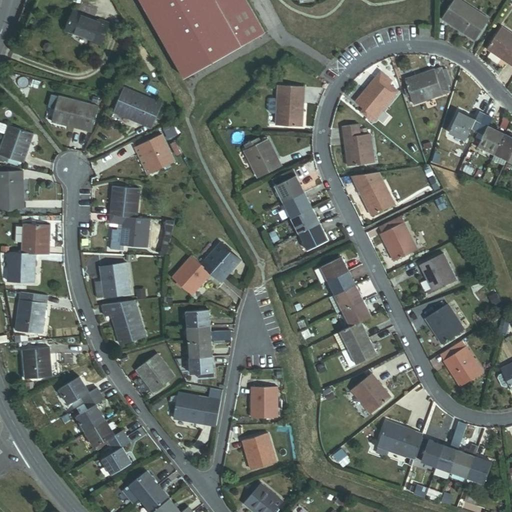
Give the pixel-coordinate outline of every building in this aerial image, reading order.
[(134,0),(180,79),(261,32),(243,0),(134,0)] [(452,0),(441,17),(474,40),(489,18),(462,0),(452,0)] [(95,41),(104,45),(115,21),(106,17),(105,20),(80,9),(72,26),(97,37),(95,41)] [(421,35),(430,35),(430,25),(421,25),(421,35)] [(487,48),(511,65),(511,64),(511,33),(502,27),(487,48)] [(413,104),(449,92),(440,67),(405,79),(408,90),(410,96),(412,100),(413,104)] [(390,84),(392,81),(380,71),(374,79),(394,95),(398,91),(390,84)] [(370,115),(375,119),(394,95),(374,79),(355,102),(364,110),(370,115)] [(277,95),(303,97),(304,87),(277,85),(277,95)] [(113,112),(142,124),(153,100),(124,88),(113,112)] [(276,125),(302,126),(303,97),(277,95),(276,125)] [(52,121),(92,132),(99,107),(59,96),(52,121)] [(142,124),(152,128),(163,105),(153,100),(142,124)] [(366,119),(370,115),(364,110),(361,114),(366,119)] [(471,128),(478,131),(486,114),(479,111),(476,119),(459,111),(449,132),(465,140),(471,128)] [(495,154),(505,133),(488,125),(492,117),(486,114),(478,131),(484,133),(478,146),(495,154)] [(0,131),(6,134),(9,125),(0,122),(0,131)] [(344,137),(360,135),(359,124),(342,126),(344,137)] [(19,161),(23,163),(34,134),(9,125),(6,134),(0,150),(0,154),(7,157),(19,161)] [(348,166),(373,162),(369,133),(360,135),(344,137),(348,166)] [(495,154),(509,160),(511,153),(511,136),(505,133),(495,154)] [(152,174),(175,163),(162,135),(139,146),(152,174)] [(245,144),(248,149),(260,143),(257,138),(245,144)] [(258,178),(282,166),(268,139),(260,143),(248,149),(245,151),(258,178)] [(148,175),(152,174),(139,146),(135,148),(148,175)] [(18,165),(19,161),(7,157),(5,160),(18,165)] [(276,186),(296,176),(293,169),(273,179),(276,186)] [(381,178),(378,171),(351,175),(358,189),(381,178)] [(276,186),(284,202),(304,192),(296,176),(276,186)] [(0,209),(23,209),(23,178),(0,177),(0,209)] [(371,215),(394,204),(381,178),(358,189),(371,215)] [(124,216),(137,217),(140,188),(114,186),(111,215),(124,216)] [(292,218),(313,208),(304,192),(284,202),(292,218)] [(300,234),(320,224),(313,208),(292,218),(300,234)] [(111,222),(123,223),(124,216),(111,215),(111,222)] [(124,245),(148,247),(150,218),(137,217),(124,216),(123,223),(123,230),(122,245),(124,245)] [(382,234),(403,223),(400,217),(379,228),(382,234)] [(394,262),(417,250),(404,223),(403,223),(382,234),(381,235),(394,262)] [(308,251),(328,241),(320,224),(300,234),(308,251)] [(36,254),(49,254),(50,226),(38,225),(32,225),(24,225),(24,226),(23,243),(23,253),(36,254)] [(15,243),(23,243),(24,226),(16,226),(15,243)] [(151,246),(159,250),(164,238),(167,239),(170,231),(164,229),(162,234),(157,232),(151,246)] [(124,245),(122,245),(123,230),(113,230),(112,247),(123,248),(124,245)] [(212,274),(222,282),(241,261),(222,243),(202,265),(212,274)] [(8,281),(35,282),(36,254),(23,253),(9,253),(8,281)] [(433,291),(456,280),(444,254),(421,265),(433,291)] [(173,278),(193,295),(212,274),(202,265),(192,256),(173,278)] [(328,281),(349,271),(342,257),(321,267),(328,281)] [(105,297),(131,294),(126,264),(101,267),(103,281),(105,297)] [(335,294),(355,284),(349,271),(328,281),(335,294)] [(96,298),(105,297),(103,281),(94,282),(96,298)] [(343,310),(363,300),(355,284),(335,294),(343,310)] [(43,334),(48,296),(22,292),(17,330),(43,334)] [(361,321),(371,316),(363,300),(343,310),(351,326),(361,321)] [(106,317),(112,315),(136,308),(134,301),(102,306),(106,317)] [(443,344),(465,329),(448,304),(426,318),(443,344)] [(121,344),(145,337),(136,308),(112,315),(121,344)] [(188,326),(211,325),(210,310),(187,311),(188,326)] [(348,347),(369,337),(361,321),(351,326),(341,331),(348,347)] [(189,342),(212,341),(211,331),(211,325),(188,326),(189,342)] [(212,341),(233,339),(232,330),(211,331),(212,341)] [(348,347),(341,331),(334,334),(342,350),(348,347)] [(357,363),(377,353),(369,337),(348,347),(349,348),(357,363)] [(454,345),(459,351),(466,346),(462,340),(454,345)] [(190,358),(213,357),(212,341),(189,342),(190,358)] [(50,347),(49,342),(22,344),(23,350),(49,347),(50,347)] [(441,354),(445,360),(459,351),(454,345),(441,354)] [(461,386),(483,373),(466,346),(459,351),(445,360),(461,386)] [(26,378),(52,376),(50,354),(49,347),(23,350),(26,378)] [(357,363),(349,348),(342,351),(350,367),(357,363)] [(52,376),(59,375),(57,354),(50,354),(52,376)] [(155,393),(175,377),(158,354),(137,370),(155,393)] [(206,372),(214,372),(213,357),(190,358),(191,373),(206,372)] [(511,362),(501,368),(511,391),(511,362)] [(370,413),(390,397),(371,373),(351,389),(370,413)] [(82,397),(85,403),(101,394),(97,388),(89,393),(80,377),(60,389),(70,404),(82,397)] [(252,418),(277,418),(277,387),(252,387),(252,418)] [(174,419),(204,424),(209,399),(179,393),(174,419)] [(86,432),(106,420),(96,405),(104,400),(101,394),(85,403),(89,409),(77,417),(86,432)] [(108,440),(111,446),(126,436),(123,431),(115,436),(106,420),(86,432),(96,447),(108,440)] [(422,438),(424,434),(386,422),(378,447),(415,459),(416,456),(422,438)] [(451,446),(459,448),(464,433),(456,431),(451,446)] [(251,470),(276,463),(268,434),(243,441),(251,470)] [(112,474),(132,462),(122,447),(130,442),(126,436),(111,446),(115,452),(103,459),(112,474)] [(423,458),(429,441),(422,438),(416,456),(423,458)] [(422,461),(436,466),(444,445),(430,440),(429,441),(423,458),(422,461)] [(468,453),(475,456),(479,445),(472,443),(469,450),(468,453)] [(451,471),(458,450),(444,445),(436,466),(451,471)] [(333,455),(338,462),(346,456),(341,448),(333,455)] [(451,471),(467,477),(475,456),(468,453),(463,452),(458,450),(451,471)] [(482,482),(484,483),(492,462),(475,456),(467,477),(482,482)] [(141,499),(159,485),(148,471),(130,485),(140,497),(141,499)] [(464,485),(480,490),(482,482),(467,477),(464,485)] [(255,511),(274,511),(283,502),(262,484),(245,503),(255,511)] [(133,503),(140,497),(130,485),(123,491),(133,503)] [(151,511),(153,511),(170,499),(159,485),(141,499),(151,511)] [(415,493),(425,497),(428,488),(418,485),(415,493)] [(440,501),(445,503),(448,497),(442,495),(440,501)] [(192,511),(189,507),(182,511),(181,511),(177,507),(174,503),(170,499),(153,511),(192,511)]
